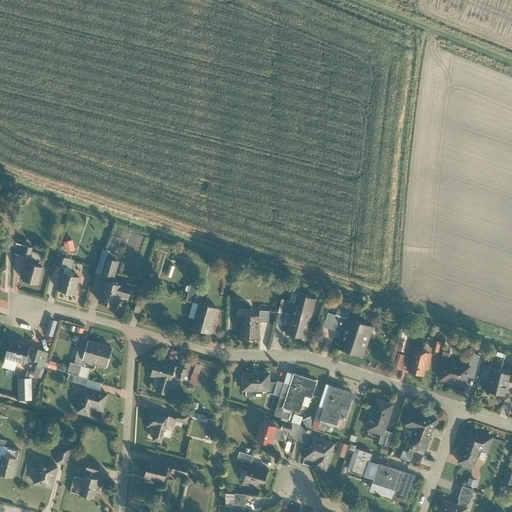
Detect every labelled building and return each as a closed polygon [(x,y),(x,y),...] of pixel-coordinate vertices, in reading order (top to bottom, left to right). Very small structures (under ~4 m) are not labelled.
[(65,239),(67,250),(76,249),(74,238),(65,239)] [(117,277),(122,252),(103,248),(98,273),(117,277)] [(45,267),(27,263),(23,281),(41,285),(45,267)] [(84,278),(63,274),(60,292),(81,296),(84,278)] [(127,283),(107,280),(103,302),(123,306),(127,283)] [(90,295),(99,299),(105,284),(96,281),(90,295)] [(196,301),(198,287),(191,286),(188,300),(196,301)] [(320,298),(299,293),(289,335),(310,340),(320,298)] [(221,310),(200,305),(195,330),(216,335),(221,310)] [(261,314),(244,315),(245,340),(263,339),(261,314)] [(54,335),(59,320),(51,318),(46,333),(54,335)] [(376,326),(354,320),(346,349),(367,356),(376,326)] [(39,345),(12,339),(7,358),(34,364),(39,345)] [(113,366),(118,349),(92,342),(88,360),(113,366)] [(435,350),(411,345),(409,357),(403,356),(400,370),(430,376),(435,350)] [(473,364),(443,359),(440,380),(469,386),(473,364)] [(181,364),(156,360),(153,376),(165,379),(162,395),(175,398),(181,364)] [(197,361),(192,381),(198,383),(203,362),(197,361)] [(83,365),(72,364),(69,380),(89,383),(90,378),(81,376),(83,365)] [(511,368),(499,366),(494,391),(511,394),(511,392),(511,368)] [(274,390),(273,372),(245,374),(246,392),(274,390)] [(320,381),(296,373),(285,406),(303,412),(309,395),(315,397),(320,381)] [(20,382),(20,399),(31,400),(31,382),(20,382)] [(360,392),(334,384),(326,410),(323,421),(340,425),(342,418),(351,421),(360,392)] [(106,411),(110,394),(86,389),(80,413),(94,416),(96,409),(106,411)] [(389,431),(399,403),(378,396),(367,429),(384,435),(382,443),(392,446),(397,433),(389,431)] [(326,410),(318,407),(315,419),(323,421),(326,410)] [(180,416),(151,409),(148,425),(157,427),(154,439),(165,442),(167,432),(176,434),(180,416)] [(431,447),(440,419),(413,410),(408,426),(421,430),(417,443),(431,447)] [(287,426),(264,422),(261,442),(284,445),(287,426)] [(498,437),(471,429),(461,462),(476,466),(481,450),(493,454),(498,437)] [(330,471),(338,442),(314,436),(308,459),(318,461),(317,467),(330,471)] [(0,475),(18,479),(22,459),(25,447),(0,441),(0,458),(1,459),(0,462),(0,475)] [(340,441),(337,454),(346,456),(349,443),(340,441)] [(72,449),(58,446),(55,461),(69,464),(72,449)] [(240,450),(238,457),(253,461),(255,454),(240,450)] [(88,461),(84,475),(79,496),(102,502),(108,477),(100,475),(102,465),(88,461)] [(58,489),(63,468),(41,462),(36,484),(58,489)] [(421,476),(379,462),(373,483),(397,491),(395,496),(412,502),(421,476)] [(175,469),(151,463),(147,478),(170,483),(173,473),(195,478),(198,468),(177,463),(175,469)] [(273,473),(251,465),(244,482),(267,491),(273,473)] [(479,486),(480,479),(470,477),(468,484),(479,486)] [(468,511),(470,507),(445,498),(440,511),(468,511)]
